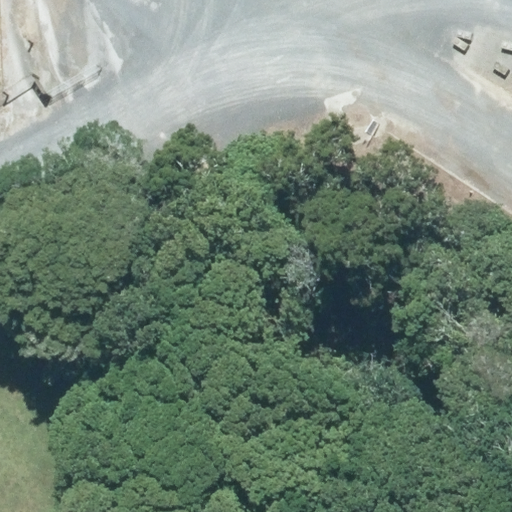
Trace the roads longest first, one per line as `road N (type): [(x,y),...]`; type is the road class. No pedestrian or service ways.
road 1 (unknown): [(0,202),(295,42)]
road 2 (unknown): [(511,221),(393,135)]
road 3 (unknown): [(393,135),(295,42)]
